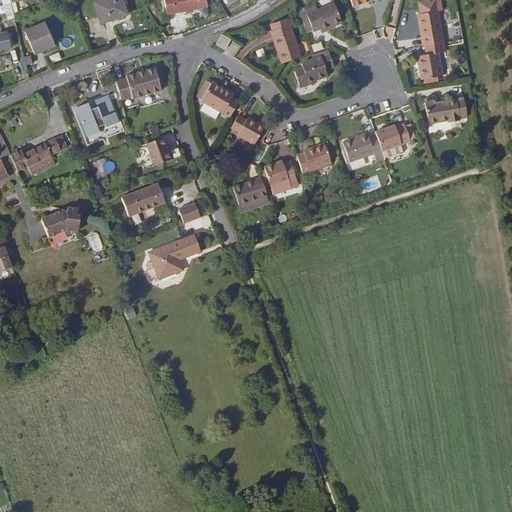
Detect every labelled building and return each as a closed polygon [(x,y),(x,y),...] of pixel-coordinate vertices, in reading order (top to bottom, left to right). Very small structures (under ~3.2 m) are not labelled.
[(101,0),(94,3),(101,23),(128,14),(127,13),(130,13),(125,0),(101,0)] [(206,0),(164,0),(167,14),(207,6),(206,0)] [(307,35),(313,32),(320,29),(320,31),(341,22),(334,4),(317,10),(306,15),(301,17),(307,35)] [(304,8),(306,15),(317,10),(315,4),(304,8)] [(439,11),(417,15),(423,47),(427,46),(444,43),(439,11)] [(288,17),(268,25),(270,31),(291,25),(288,17)] [(45,23),(25,32),(34,52),(54,43),(45,23)] [(301,57),(291,25),(270,31),(281,63),(301,57)] [(0,51),(11,49),(7,32),(0,33),(0,51)] [(230,40),(222,35),(216,44),(225,49),(230,40)] [(312,45),(315,53),(324,50),(322,42),(312,45)] [(428,55),(417,57),(421,80),(443,76),(439,54),(445,52),(444,43),(427,46),(428,55)] [(320,56),(329,53),(328,49),(314,54),(311,55),(313,58),(320,56)] [(53,63),(62,60),(59,52),(49,56),(53,63)] [(294,70),(300,88),(317,83),(317,80),(327,76),(325,69),(334,66),(329,53),(320,56),(313,58),(301,62),(303,67),(294,70)] [(30,55),(22,58),(25,67),(34,64),(30,55)] [(127,79),(116,82),(122,101),(132,98),(133,100),(162,91),(155,69),(126,77),(127,79)] [(212,84),(206,80),(197,97),(202,100),(212,84)] [(224,114),(223,114),(230,118),(239,101),(232,97),(223,92),(224,89),(212,82),(212,84),(202,100),(202,101),(224,114)] [(223,92),(232,97),(234,95),(224,89),(223,92)] [(76,108),(87,137),(101,132),(99,127),(106,125),(107,128),(121,122),(110,94),(96,100),(99,107),(92,109),(89,102),(76,108)] [(435,101),(424,103),(428,124),(447,121),(447,123),(460,121),(460,119),(467,118),(464,101),(457,102),(457,100),(456,99),(435,103),(435,101)] [(238,136),(254,145),(265,127),(254,120),(252,123),(247,120),(238,115),(231,128),(240,133),(238,136)] [(410,142),(404,124),(395,127),(395,126),(375,133),(377,136),(382,152),(410,142)] [(342,142),(350,163),(382,152),(377,136),(369,139),(367,133),(342,142)] [(61,136),(55,139),(61,151),(67,148),(61,136)] [(162,138),(146,144),(155,166),(173,160),(171,153),(169,154),(168,151),(162,138)] [(21,150),(10,156),(18,172),(28,166),(51,156),(61,151),(55,139),(23,154),(21,150)] [(303,174),(331,164),(324,143),(314,147),(315,149),(304,153),(296,155),(303,174)] [(170,151),(171,153),(173,160),(181,157),(178,149),(170,151)] [(55,165),(51,156),(28,166),(33,175),(55,165)] [(1,160),(0,160),(0,181),(9,177),(10,177),(9,175),(8,175),(1,161),(1,160)] [(282,161),(264,167),(265,170),(271,187),(274,195),(299,186),(290,162),(283,164),(282,161)] [(271,187),(265,170),(259,172),(261,177),(265,189),(271,187)] [(261,177),(233,187),(239,206),(268,196),(261,177)] [(158,185),(153,186),(161,205),(165,203),(158,185)] [(153,186),(121,199),(129,217),(161,205),(153,186)] [(98,188),(92,190),(96,200),(102,198),(98,188)] [(194,204),(178,210),(183,224),(200,218),(194,204)] [(68,207),(68,210),(63,209),(42,219),(50,237),(66,229),(79,230),(80,215),(77,214),(78,208),(68,207)] [(95,253),(104,248),(97,231),(87,236),(95,253)] [(201,252),(194,236),(153,253),(163,278),(164,279),(185,270),(180,260),(201,252)] [(4,246),(0,247),(0,272),(12,267),(4,246)] [(163,278),(159,268),(154,270),(153,273),(155,279),(158,280),(163,278)] [(132,306),(124,310),(129,319),(137,315),(132,306)]
